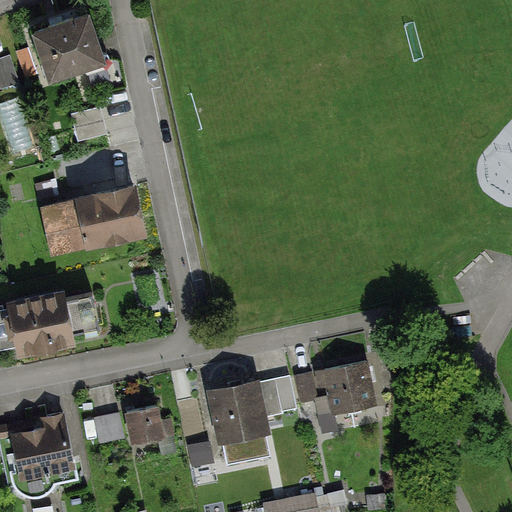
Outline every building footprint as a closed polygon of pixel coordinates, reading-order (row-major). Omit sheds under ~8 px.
[(85,15),(36,31),(51,77),(101,60),(85,15)] [(34,48),(16,54),(26,83),(44,76),(34,48)] [(19,97),(0,102),(0,104),(15,151),(35,146),(19,97)] [(98,104),(68,113),(78,141),(107,131),(98,104)] [(134,184),(46,201),(57,254),(145,237),(134,184)] [(166,305),(159,269),(130,275),(137,311),(166,305)] [(93,293),(0,313),(0,353),(13,351),(16,365),(74,352),(72,341),(102,335),(93,293)] [(370,363),(319,372),(323,397),(315,398),(321,438),(338,436),(336,421),(379,413),(370,363)] [(318,364),(295,368),(300,400),(315,398),(323,397),(319,372),(318,364)] [(277,380),(260,383),(268,419),(284,416),(277,380)] [(260,383),(207,394),(219,454),(272,443),(268,419),(260,383)] [(167,434),(159,398),(126,405),(133,442),(167,434)] [(0,438),(9,485),(17,494),(30,501),(47,500),(60,491),(66,476),(80,474),(67,407),(0,420),(0,438)] [(121,409),(95,414),(100,441),(127,436),(121,409)] [(210,442),(185,448),(190,473),(216,467),(210,442)] [(351,511),(346,491),(317,498),(320,511),(351,511)] [(318,511),(314,492),(224,511),(318,511)]
